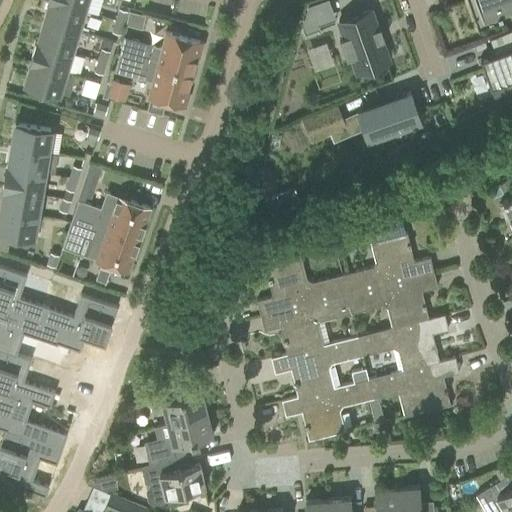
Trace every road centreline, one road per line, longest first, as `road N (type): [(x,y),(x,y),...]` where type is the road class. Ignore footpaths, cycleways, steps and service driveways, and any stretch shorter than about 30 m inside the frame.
road 1 (residential): [(53,511),(96,432),(217,116),(248,0)]
road 2 (residential): [(511,421),(473,445),(265,466),(250,457),(208,283)]
road 3 (residential): [(511,376),(457,214),(457,183),(511,151)]
